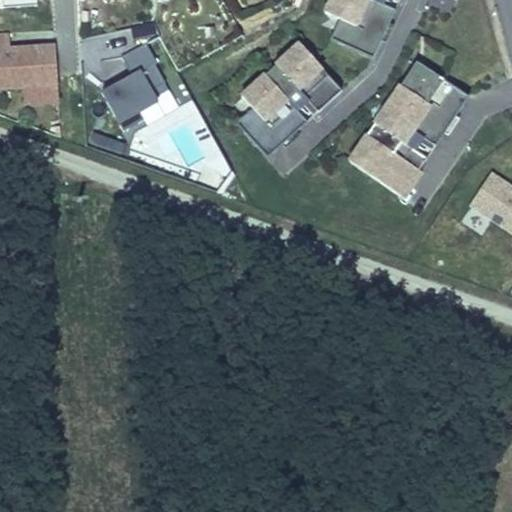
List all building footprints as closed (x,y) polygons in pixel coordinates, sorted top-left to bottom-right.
[(329,0),(314,30),(366,53),(389,0),(329,0)] [(0,41),(0,89),(53,90),(49,42),(0,41)] [(270,137),(338,80),(301,45),(234,98),(270,137)] [(96,78),(128,131),(168,107),(137,53),(96,78)] [(416,63),(408,76),(420,85),(429,72),(416,63)] [(428,142),(461,93),(429,72),(420,85),(408,76),(349,163),(394,193),(420,154),(428,142)] [(468,98),(461,93),(428,142),(435,147),(468,98)] [(428,160),(420,154),(394,193),(402,198),(428,160)] [(511,190),(490,177),(468,206),(511,239),(511,190)]
